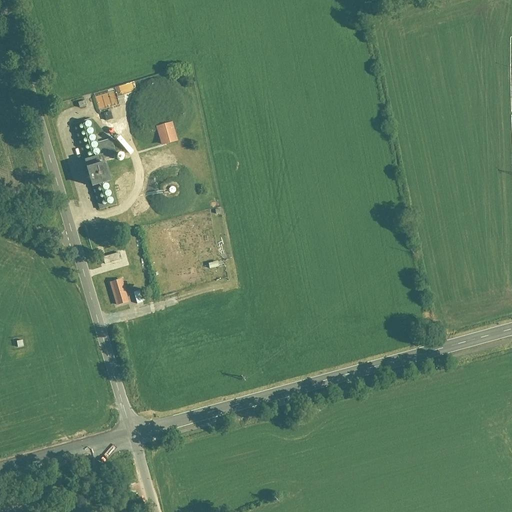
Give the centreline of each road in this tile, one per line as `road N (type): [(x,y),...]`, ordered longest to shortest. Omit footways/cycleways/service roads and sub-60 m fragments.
road 1 (tertiary): [(131,435),(511,330)]
road 2 (tertiary): [(3,0),(75,248)]
road 3 (tertiary): [(75,248),(131,435)]
road 4 (tertiary): [(0,471),(131,435)]
